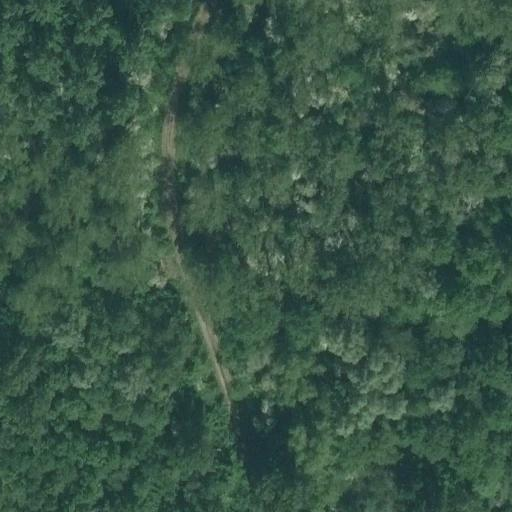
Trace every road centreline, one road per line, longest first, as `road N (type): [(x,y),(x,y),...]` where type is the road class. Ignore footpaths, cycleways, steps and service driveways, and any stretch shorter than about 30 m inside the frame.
road 1 (track): [(268,511),(188,289),(166,195),(174,91),(209,0)]
road 2 (track): [(0,274),(188,289)]
